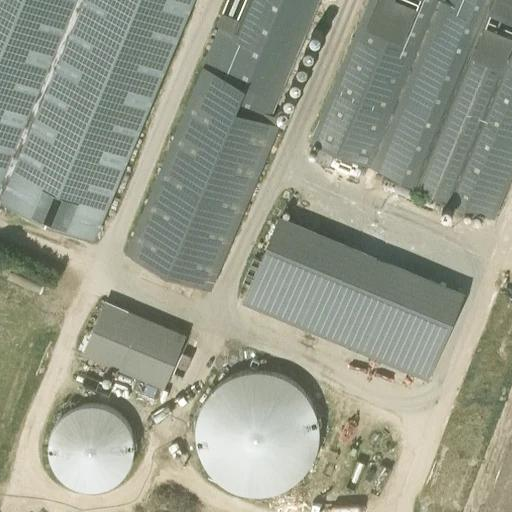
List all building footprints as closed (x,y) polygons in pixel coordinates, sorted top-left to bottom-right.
[(194,0),(0,0),(0,201),(94,241),(194,0)] [(224,0),(216,21),(219,23),(191,90),(202,95),(268,123),(319,0),(224,0)] [(511,0),(367,0),(309,141),(495,218),(511,177),(511,0)] [(277,219),(243,302),(430,379),(464,296),(277,219)] [(164,385),(186,330),(102,297),(80,352),(164,385)] [(200,472),(254,489),(300,486),(316,437),(312,386),(260,369),(218,372),(211,396),(211,406),(199,447),(200,472)] [(120,488),(131,410),(59,400),(49,479),(120,488)]
